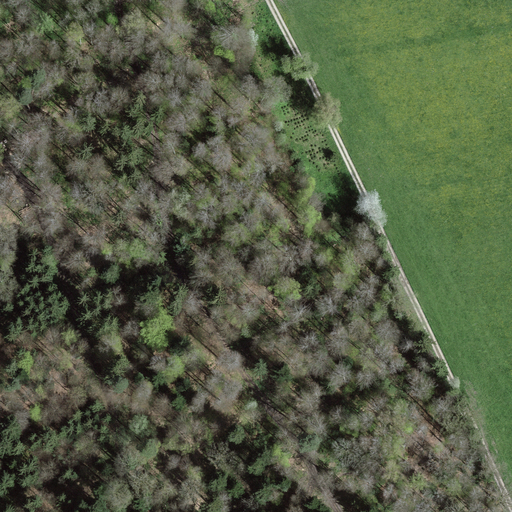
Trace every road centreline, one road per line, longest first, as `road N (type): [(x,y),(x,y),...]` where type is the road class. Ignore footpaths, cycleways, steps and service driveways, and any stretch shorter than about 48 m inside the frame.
road 1 (track): [(118,0),(183,276),(338,511)]
road 2 (track): [(511,506),(270,0)]
road 3 (track): [(128,511),(109,407),(62,265),(36,204),(0,151)]
